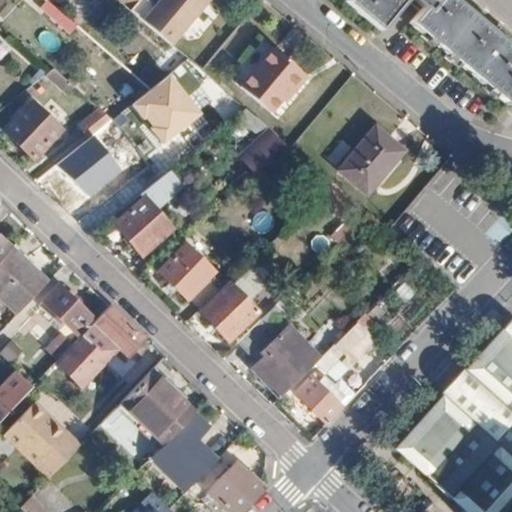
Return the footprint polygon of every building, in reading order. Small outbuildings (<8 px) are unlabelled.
[(117,0),(171,47),(211,2),(208,0),(166,0),(167,1),(157,3),(154,8),(145,0),(117,0)] [(511,97),(511,50),(451,0),(436,0),(432,5),(425,0),(343,0),(379,30),(403,1),(417,13),(408,23),(413,28),(506,105),(511,97)] [(276,50),(246,85),(276,112),(294,91),(298,94),(310,80),(276,50)] [(137,101),(116,118),(134,138),(156,120),(137,101)] [(31,105),(4,134),(32,161),(59,132),(31,105)] [(100,112),(81,128),(89,138),(110,121),(100,112)] [(380,132),(343,175),(372,200),(409,157),(380,132)] [(251,150),(260,161),(281,143),(271,133),(251,150)] [(71,153),(50,171),(69,191),(90,172),(71,153)] [(144,200),(114,225),(141,256),(171,231),(144,200)] [(312,235),(308,249),(325,254),(329,239),(312,235)] [(0,260),(9,250),(0,242),(0,260)] [(157,274),(197,313),(217,293),(206,282),(213,275),(184,247),(157,274)] [(46,283),(9,250),(0,260),(0,297),(19,314),(46,283)] [(230,284),(248,300),(262,284),(244,269),(230,284)] [(56,285),(41,300),(75,333),(89,318),(56,285)] [(228,288),(199,317),(226,344),(255,315),(228,288)] [(105,308),(90,325),(127,357),(142,340),(105,308)] [(378,338),(361,321),(318,364),(314,368),(323,377),(343,358),(351,366),(378,338)] [(259,324),(237,346),(248,357),(271,335),(259,324)] [(511,325),(511,324),(450,394),(511,448),(511,325)] [(251,375),(279,403),(314,368),(318,364),(287,332),(264,355),(268,358),(251,375)] [(5,340),(0,348),(0,355),(12,363),(20,349),(5,340)] [(132,367),(118,352),(107,362),(122,377),(132,367)] [(198,411),(155,370),(116,411),(158,452),(193,416),(198,411)] [(310,382),(294,398),(326,429),(341,413),(338,410),(344,404),(323,383),(317,389),(310,382)] [(503,511),(511,502),(511,448),(450,394),(395,456),(459,511),(503,511)] [(0,399),(0,421),(11,410),(0,399)] [(36,402),(1,435),(45,480),(79,448),(36,402)] [(99,423),(129,451),(142,437),(112,409),(99,423)] [(176,465),(209,432),(193,416),(158,452),(147,464),(150,468),(155,464),(163,473),(173,464),(176,465)] [(223,478),(206,495),(223,511),(244,511),(264,493),(253,480),(249,480),(227,459),(217,471),(223,478)] [(18,511),(40,511),(27,499),(16,509),(18,511)]
